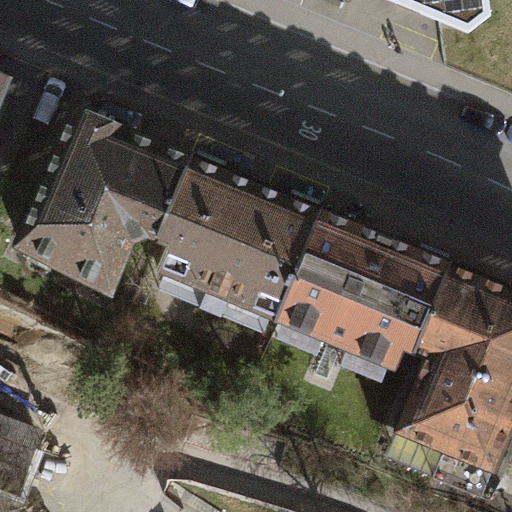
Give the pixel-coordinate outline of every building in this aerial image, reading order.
[(375,0),(460,35),(483,16),(481,0),(375,0)] [(142,233),(151,237),(184,157),(69,111),(13,242),(103,289),(124,239),(142,233)] [(314,210),(184,157),(151,237),(161,242),(149,267),(272,318),(314,210)] [(443,265),(314,210),(272,318),(391,368),(400,348),(408,351),(443,265)] [(511,404),(511,292),(443,265),(408,351),(420,357),(392,428),(487,469),(511,404)] [(0,424),(0,485),(9,489),(30,436),(0,424)]
